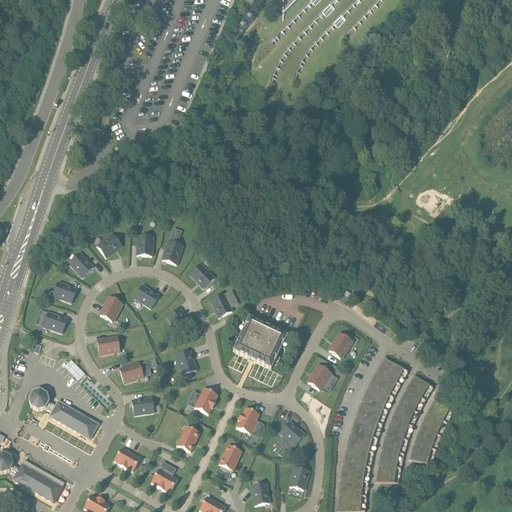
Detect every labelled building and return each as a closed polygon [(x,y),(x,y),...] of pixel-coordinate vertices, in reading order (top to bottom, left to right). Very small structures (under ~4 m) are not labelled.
[(292,0),(284,9),(264,31),(264,46),(274,54),(264,72),(276,84),(288,89),(298,90),(361,37),(385,11),(392,0),(292,0)] [(273,0),(284,9),(292,0),(273,0)] [(235,43),(254,20),(246,14),(227,37),(235,43)] [(112,236),(96,248),(106,260),(121,248),(112,236)] [(153,239),(138,238),(136,257),(151,258),(153,239)] [(182,248),(168,243),(162,262),(176,267),(182,248)] [(79,255),(68,266),(82,280),(93,269),(79,255)] [(200,266),(189,276),(203,290),(214,280),(200,266)] [(52,298),(71,305),(76,291),(58,284),(52,298)] [(150,311),(158,298),(142,287),(134,300),(150,311)] [(232,313),(223,296),(210,302),(219,320),(232,313)] [(121,306),(109,300),(100,318),(112,324),(121,306)] [(167,319),(177,335),(190,328),(179,311),(167,319)] [(66,321),(48,315),(43,329),(62,335),(66,321)] [(270,371),(280,350),(286,338),(248,320),(233,353),(270,371)] [(339,336),(328,353),(340,361),(351,344),(339,336)] [(117,340),(97,343),(99,357),(119,354),(117,340)] [(196,372),(192,361),(190,354),(175,358),(182,377),(196,372)] [(400,388),(407,376),(408,375),(383,360),(383,361),(376,374),(375,374),(400,388)] [(139,366),(119,372),(124,386),(143,379),(139,366)] [(307,385),(308,385),(319,393),(330,376),(319,368),(307,385)] [(393,401),(400,388),(375,374),(368,388),(367,388),(393,401)] [(425,403),(432,391),(433,390),(414,377),(413,378),(414,378),(405,392),(405,391),(405,392),(425,403)] [(387,414),(393,401),(367,388),(368,389),(362,403),(361,403),(387,414)] [(203,391),(194,410),(208,417),(211,411),(212,411),(215,404),(214,404),(217,398),(203,391)] [(418,416),(425,403),(405,392),(398,406),(397,406),(418,416)] [(55,408),(50,405),(49,404),(47,396),(40,393),(32,395),(29,401),(31,409),(37,413),(45,411),(51,414),(49,419),(90,442),(98,426),(58,403),(55,408)] [(151,400),(141,401),(132,403),(134,418),(153,415),(151,400)] [(446,426),(453,413),(454,412),(434,401),(433,402),(434,402),(426,415),(446,426)] [(382,428),(386,415),(387,414),(361,403),(361,404),(356,418),(355,418),(382,428)] [(412,429),(418,416),(397,406),(398,407),(391,421),(391,420),(391,421),(412,429)] [(238,423),(239,424),(236,430),(250,436),(259,417),(245,410),(242,417),(241,416),(238,423)] [(440,439),(446,426),(426,415),(425,416),(426,416),(420,430),(419,430),(440,439)] [(377,442),(382,428),(355,418),(355,419),(350,433),(377,442)] [(407,443),(412,430),(412,429),(391,421),(386,436),(385,436),(407,443)] [(279,435),(294,448),(304,437),(289,424),(279,435)] [(186,429),(177,448),(190,455),(199,435),(186,429)] [(435,453),(440,439),(419,430),(419,431),(414,445),(413,445),(413,446),(435,453)] [(377,442),(350,433),(350,434),(346,449),(345,449),(373,456),(377,442)] [(403,457),(407,443),(385,436),(386,436),(381,451),(381,452),(403,457)] [(431,467),(435,453),(413,446),(414,446),(410,461),(409,461),(409,462),(431,467)] [(241,454),(227,448),(218,467),(232,474),(241,454)] [(370,470),(373,456),(345,449),(346,450),(343,465),(342,465),(370,470)] [(132,474),(140,461),(122,450),(114,463),(120,467),(119,468),(126,472),(126,471),(132,474)] [(400,471),(403,457),(381,452),(378,467),(378,468),(400,471)] [(4,456),(0,456),(0,475),(1,476),(8,474),(15,477),(13,482),(53,505),(62,490),(22,466),(19,471),(12,467),(10,460),(4,456)] [(368,485),(370,471),(370,470),(342,465),(343,465),(340,481),(339,481),(368,485)] [(398,486),(400,472),(400,471),(378,468),(376,483),(375,483),(375,484),(398,486)] [(304,493),(309,474),(294,470),(289,489),(304,493)] [(159,471),(151,485),(157,488),(156,489),(163,493),(164,492),(170,495),(177,482),(159,471)] [(366,499),(368,485),(339,481),(340,481),(338,497),(366,499)] [(266,486),(251,489),(255,508),(269,505),(266,486)] [(98,500),(97,501),(91,497),(83,511),(85,511),(107,511),(110,508),(104,504),(98,500)] [(365,511),(366,500),(366,499),(338,497),(338,498),(337,511),(365,511)] [(199,511),(224,511),(225,510),(207,499),(199,511)]
